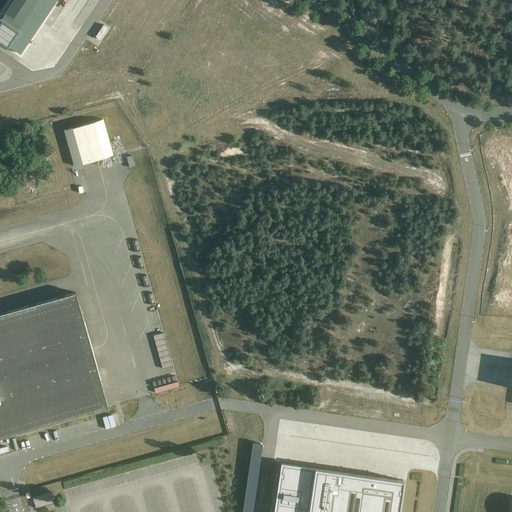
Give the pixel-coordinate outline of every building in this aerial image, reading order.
[(12,0),(0,18),(0,40),(20,54),(56,0),(12,0)] [(104,25),(96,37),(101,40),(109,28),(104,25)] [(132,155),(126,157),(129,167),(135,166),(132,155)] [(0,436),(16,432),(108,406),(76,292),(0,313),(0,436)] [(155,341),(165,338),(164,332),(153,335),(155,341)] [(165,338),(155,341),(156,346),(167,343),(165,338)] [(158,352),(168,349),(167,343),(156,346),(158,352)] [(159,357),(170,354),(168,349),(158,352),(159,357)] [(161,363),(171,360),(170,354),(159,357),(161,363)] [(171,360),(161,363),(162,368),(173,365),(171,360)] [(281,462),(273,511),(398,511),(404,480),(281,462)] [(249,474),(243,511),(252,511),(258,475),(249,474)]
